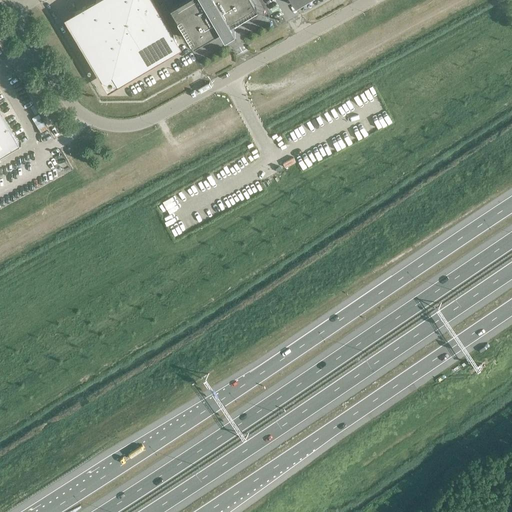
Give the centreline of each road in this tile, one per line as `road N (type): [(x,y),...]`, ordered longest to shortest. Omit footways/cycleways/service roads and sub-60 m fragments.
road 1 (motorway): [(511,204),(48,511)]
road 2 (motorway): [(511,240),(101,511)]
road 3 (unclassified): [(8,0),(71,106),(117,126),(174,109),(375,0)]
road 4 (motorway): [(148,511),(511,269)]
road 5 (motorway): [(202,511),(511,304)]
road 6 (unknown): [(202,93),(176,58),(100,91)]
